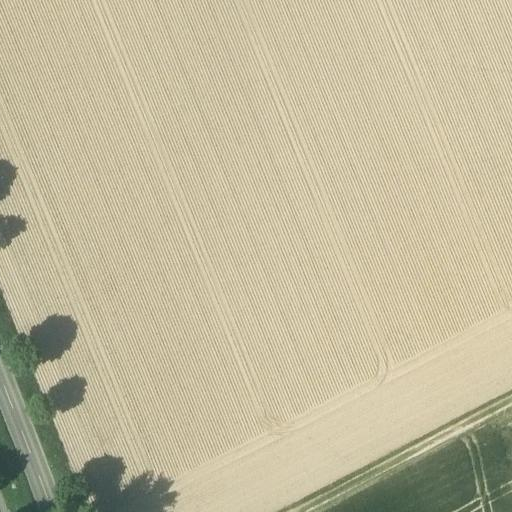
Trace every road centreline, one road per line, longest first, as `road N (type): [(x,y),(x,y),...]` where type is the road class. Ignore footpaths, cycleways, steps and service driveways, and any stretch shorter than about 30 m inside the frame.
road 1 (track): [(511,400),(295,511)]
road 2 (secondary): [(0,387),(47,511)]
